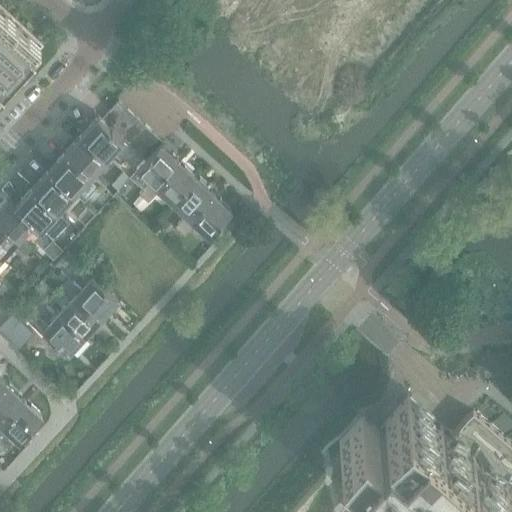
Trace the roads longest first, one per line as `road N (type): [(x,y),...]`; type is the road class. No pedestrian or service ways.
road 1 (tertiary): [(119,511),(511,62)]
road 2 (residential): [(0,484),(65,410),(0,345)]
road 3 (residential): [(0,154),(95,42)]
